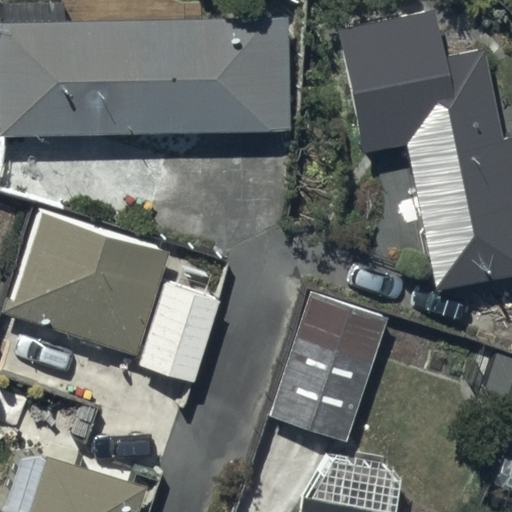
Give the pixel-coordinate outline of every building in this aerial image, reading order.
[(0,0),(0,123),(285,121),(285,98),(301,98),(301,47),(283,47),(283,6),(55,8),(54,0),(0,0)] [(511,259),(511,205),(509,190),(511,189),(511,143),(500,77),(488,79),(481,36),(460,40),(452,0),(431,0),(332,18),(354,139),(401,131),(428,275),(511,259)] [(124,173),(69,160),(60,197),(115,210),(124,173)] [(163,242),(34,202),(7,290),(2,289),(0,296),(0,303),(131,345),(163,242)] [(158,274),(132,353),(187,371),(212,291),(158,274)] [(383,308),(305,281),(262,406),(340,433),(383,308)] [(418,362),(364,395),(415,480),(469,447),(418,362)] [(0,511),(138,511),(145,492),(135,489),(139,475),(14,437),(0,481),(0,511)] [(392,511),(394,502),(294,485),(289,511),(392,511)]
